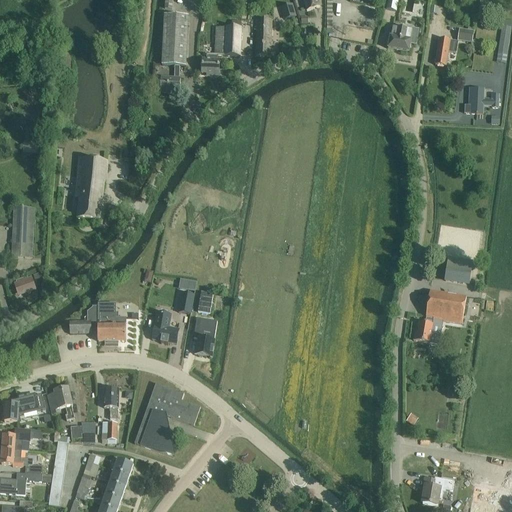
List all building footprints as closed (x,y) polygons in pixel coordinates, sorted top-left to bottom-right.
[(303,0),(304,2),(307,12),(320,8),(317,0),(303,0)] [(388,0),(386,10),(396,12),(398,0),(388,0)] [(293,4),(281,8),(285,21),(297,17),(293,4)] [(437,21),(438,7),(431,6),(430,21),(437,21)] [(161,78),(161,83),(160,93),(180,94),(181,79),(178,78),(179,66),(185,67),(188,17),(163,15),(161,65),(174,66),(174,78),(161,78)] [(258,28),(255,28),(255,31),(257,31),(256,57),(270,58),(272,22),(258,21),(258,28)] [(203,61),(202,64),(202,74),(211,74),(211,77),(219,78),(220,62),(218,62),(218,57),(240,58),(240,48),(242,23),(232,22),(232,30),(217,29),(215,55),(208,55),(208,61),(203,61)] [(390,40),(388,50),(409,54),(410,47),(411,45),(416,46),(420,30),(395,25),(395,28),(394,28),(391,39),(390,38),(390,40)] [(460,30),(458,41),(473,44),(474,32),(460,30)] [(501,34),(498,54),(507,55),(510,36),(501,34)] [(439,40),(437,56),(435,66),(446,68),(448,52),(456,54),(458,43),(439,40)] [(137,56),(135,67),(143,67),(144,57),(137,56)] [(476,116),(478,116),(478,115),(483,116),(484,107),(492,108),(492,109),(499,109),(499,96),(492,96),(492,101),(484,100),(484,90),(470,89),(469,103),(471,103),(471,107),(466,106),(465,108),(464,113),(466,115),(471,115),(476,115),(476,116)] [(491,109),(491,111),(504,111),(504,103),(499,103),(499,109),(491,109)] [(24,141),(23,154),(38,155),(39,142),(24,141)] [(119,157),(136,158),(136,147),(120,147),(119,157)] [(79,199),(77,220),(100,222),(102,201),(102,199),(104,183),(106,182),(108,163),(79,160),(75,198),(79,199)] [(33,259),(35,209),(22,208),(22,206),(14,205),(14,208),(11,258),(33,259)] [(473,263),(459,260),(449,259),(445,281),(469,286),(473,263)] [(147,271),(144,282),(151,284),(154,272),(147,271)] [(150,290),(169,295),(172,283),(153,278),(150,290)] [(32,279),(14,285),(17,292),(22,291),(24,295),(36,290),(32,279)] [(180,280),(179,290),(195,293),(197,283),(180,280)] [(219,297),(226,298),(227,290),(220,289),(219,297)] [(415,334),(414,342),(430,344),(439,346),(441,335),(432,334),(433,326),(434,320),(443,322),(462,325),(467,298),(430,292),(426,318),(425,324),(419,323),(417,334),(415,334)] [(201,293),(198,313),(210,315),(213,295),(201,293)] [(179,295),(175,314),(184,316),(188,296),(179,295)] [(118,345),(118,343),(118,336),(114,336),(114,319),(116,319),(116,305),(99,305),(99,308),(93,308),(89,311),(89,322),(70,322),(70,335),(92,335),(91,325),(98,325),(99,343),(105,342),(105,345),(118,345)] [(126,319),(116,319),(114,319),(114,336),(118,336),(118,343),(126,342),(126,332),(126,319)] [(197,319),(194,340),(199,340),(198,346),(196,356),(212,358),(213,349),(216,334),(218,323),(197,319)] [(178,322),(164,320),(161,344),(169,345),(169,347),(174,347),(175,346),(181,347),(184,332),(177,331),(178,322)] [(166,417),(194,427),(201,409),(182,402),(184,395),(156,385),(135,445),(173,459),(166,417)] [(66,410),(67,416),(65,417),(66,422),(74,420),(71,407),(72,407),(71,400),(68,390),(55,393),(56,396),(48,398),(53,416),(61,414),(60,411),(66,410)] [(105,391),(105,401),(104,409),(111,410),(110,421),(118,421),(119,401),(119,391),(105,391)] [(126,392),(125,399),(132,400),(133,393),(126,392)] [(3,415),(3,419),(5,419),(5,425),(17,426),(18,423),(24,423),(24,421),(28,420),(37,417),(45,415),(46,417),(51,416),(47,402),(42,403),(42,401),(19,407),(19,406),(6,405),(5,415),(3,415)] [(411,414),(406,422),(413,427),(418,419),(411,414)] [(121,415),(120,444),(128,444),(129,415),(121,415)] [(83,420),(83,425),(82,425),(83,436),(84,436),(84,444),(95,444),(97,444),(97,435),(96,435),(96,432),(95,432),(95,426),(90,426),(90,421),(89,421),(89,420),(83,420)] [(103,424),(103,435),(102,444),(116,445),(117,425),(103,424)] [(81,427),(71,428),(72,440),(82,439),(81,427)] [(4,437),(3,451),(22,452),(29,453),(30,436),(40,437),(40,432),(25,431),(16,430),(15,437),(4,437)] [(25,475),(52,476),(53,476),(53,475),(54,472),(49,472),(49,469),(43,469),(43,467),(33,466),(33,460),(21,459),(22,452),(3,451),(2,465),(13,466),(13,468),(23,468),(23,467),(26,468),(25,475)] [(88,463),(93,465),(97,466),(100,459),(90,455),(88,463)] [(134,466),(124,463),(118,461),(114,472),(129,478),(134,466)] [(88,463),(85,471),(90,473),(93,465),(88,463)] [(125,489),(129,478),(114,472),(110,484),(125,489)] [(52,476),(25,475),(17,474),(17,481),(1,480),(0,488),(0,495),(9,496),(25,497),(26,485),(29,485),(29,483),(41,484),(41,483),(52,484),(52,476)] [(91,483),(87,482),(87,480),(82,478),(79,486),(89,489),(91,483)] [(454,482),(447,481),(438,479),(437,481),(425,479),(424,487),(426,488),(423,505),(438,507),(439,500),(442,500),(443,491),(453,492),(454,482)] [(121,501),(125,489),(110,484),(106,496),(121,501)] [(89,489),(79,486),(75,498),(85,501),(89,489)] [(511,511),(511,492),(474,486),(469,511),(511,511)] [(106,496),(102,508),(115,511),(117,511),(121,501),(106,496)] [(71,510),(77,511),(80,504),(74,502),(71,510)] [(2,511),(25,511),(25,510),(33,510),(33,503),(20,503),(20,509),(3,507),(2,511)]
